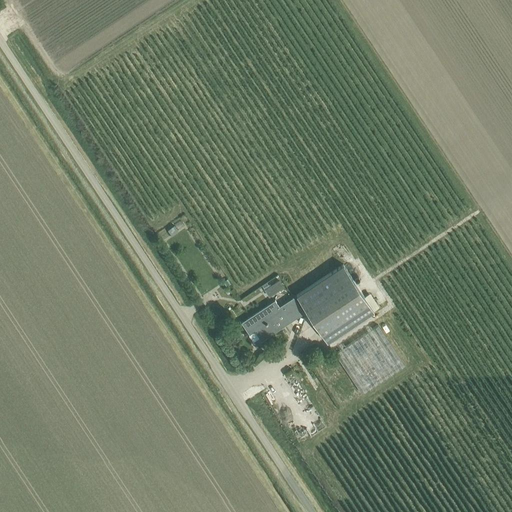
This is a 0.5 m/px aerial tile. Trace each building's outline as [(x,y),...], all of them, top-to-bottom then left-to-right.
[(0,8),(0,26),(2,29),(10,25),(0,8)] [(326,243),(331,257),(344,251),(339,238),(326,243)] [(343,265),(296,296),(325,342),(373,312),(343,265)] [(212,287),(217,285),(214,274),(209,276),(212,287)] [(249,317),(241,322),(241,321),(240,322),(248,334),(249,333),(248,333),(253,330),(261,341),(289,322),(275,300),(249,317)] [(377,327),(334,355),(359,395),(403,367),(377,327)] [(305,388),(307,385),(309,385),(311,379),(299,374),(295,385),(305,388)]
